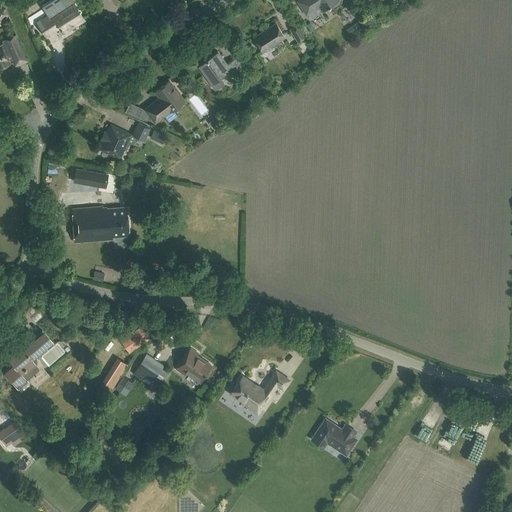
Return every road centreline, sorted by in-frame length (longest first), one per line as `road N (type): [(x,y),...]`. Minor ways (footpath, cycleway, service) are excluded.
road 1 (unclassified): [(511,390),(453,377),(276,312),(123,296),(28,267)]
road 2 (unclassified): [(220,0),(81,90),(41,135)]
road 3 (unclassified): [(41,135),(28,267)]
